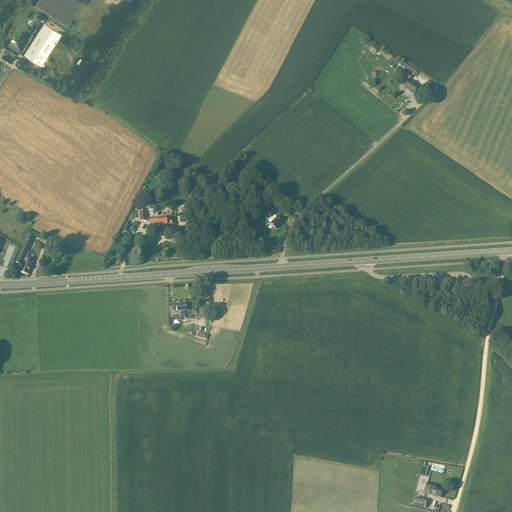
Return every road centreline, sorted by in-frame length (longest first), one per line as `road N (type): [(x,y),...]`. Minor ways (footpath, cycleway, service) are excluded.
road 1 (track): [(113,511),(115,378),(228,366),(258,268)]
road 2 (primary): [(283,266),(508,251)]
road 3 (primary): [(66,281),(283,266)]
road 4 (unclassified): [(283,266),(295,221),(406,115)]
road 5 (track): [(453,511),(481,406),(489,331)]
